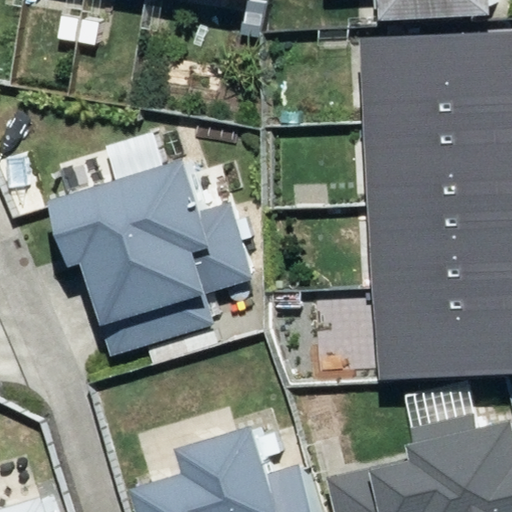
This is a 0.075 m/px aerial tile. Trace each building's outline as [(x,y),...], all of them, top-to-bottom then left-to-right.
[(511,16),(386,23),(402,361),(511,356),(511,16)] [(202,150),(71,189),(89,247),(100,244),(129,339),(222,311),(213,280),(262,266),(240,192),(217,199),(202,150)] [(432,448),(342,470),(352,511),(511,511),(511,407),(427,428),(432,448)] [(323,511),(307,456),(284,462),(270,414),(198,434),(205,457),(152,472),(163,511),(323,511)] [(69,511),(61,481),(0,498),(0,511),(69,511)]
